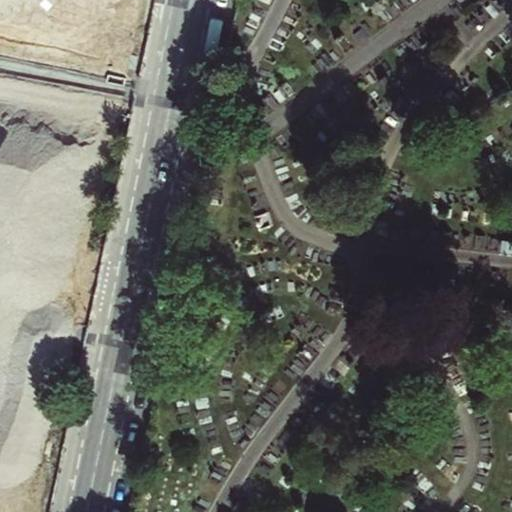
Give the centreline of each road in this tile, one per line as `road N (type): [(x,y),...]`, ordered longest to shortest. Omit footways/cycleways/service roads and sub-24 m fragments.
road 1 (tertiary): [(183,105),(91,511)]
road 2 (residential): [(0,67),(183,105)]
